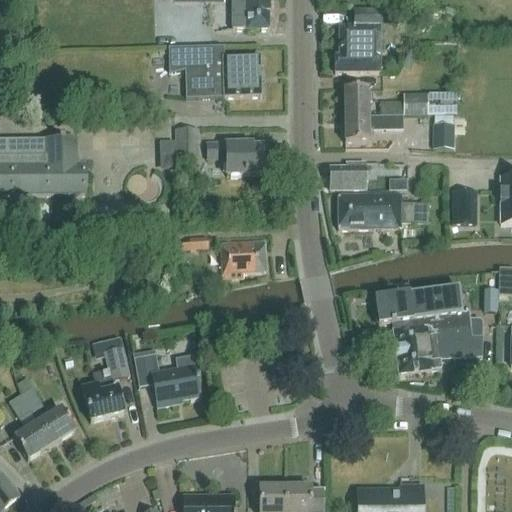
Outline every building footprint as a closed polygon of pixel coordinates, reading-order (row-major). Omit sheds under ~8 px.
[(268,0),(232,0),(232,34),(268,35),(268,0)] [(378,73),(378,15),(352,15),(352,32),(337,32),(337,60),(334,60),(334,78),(383,78),(383,73),(378,73)] [(167,51),(168,76),(184,73),(184,102),(222,102),(258,102),(259,102),(259,62),(257,62),(221,62),(221,51),(167,51)] [(344,122),(368,122),(368,95),(344,95),(344,122)] [(98,98),(98,117),(142,116),(142,98),(98,98)] [(433,131),(453,131),(453,119),(456,119),(456,98),(427,98),(427,100),(427,119),(433,119),(433,131)] [(403,99),(403,120),(427,120),(427,119),(427,100),(403,99)] [(380,122),(401,122),(401,108),(380,108),(380,122)] [(402,136),(402,123),(344,124),(344,148),(369,148),(368,136),(402,136)] [(453,131),(433,131),(432,155),(453,155),(453,131)] [(199,162),(198,132),(174,132),(174,162),(199,162)] [(0,199),(86,199),(86,171),(77,171),(77,144),(66,144),(66,142),(61,142),(61,144),(0,144),(0,199)] [(159,146),(159,156),(174,156),(174,145),(159,146)] [(250,148),(207,149),(207,165),(225,165),(226,179),(261,178),(261,153),(250,154),(250,148)] [(331,175),(331,195),(363,195),(363,168),(347,168),(347,175),(331,175)] [(501,228),(511,228),(511,182),(501,182),(501,228)] [(388,191),(388,194),(406,194),(406,183),(388,183),(388,191)] [(452,217),(452,229),(476,229),(476,217),(464,217),(464,196),(452,196),(452,217)] [(398,201),(337,201),(337,234),(398,234),(398,228),(429,228),(429,207),(398,208),(398,201)] [(199,254),(208,254),(207,240),(198,241),(199,254)] [(176,256),(190,255),(189,241),(175,242),(176,256)] [(220,249),(222,282),(243,281),(243,277),(265,276),(263,247),(220,249)] [(511,299),(511,272),(499,272),(498,299),(511,299)] [(376,329),(389,327),(411,324),(408,296),(407,287),(392,289),(393,298),(373,300),(376,329)] [(456,290),(408,296),(411,324),(429,323),(430,329),(435,328),(435,333),(465,330),(468,329),(466,315),(459,316),(456,290)] [(498,306),(483,305),(482,317),(497,318),(498,306)] [(411,324),(389,327),(395,378),(439,372),(438,363),(479,361),(480,340),(479,340),(470,342),(468,331),(468,329),(465,330),(435,333),(435,328),(430,329),(429,323),(411,324)] [(119,341),(101,346),(108,373),(91,377),(94,387),(81,390),(90,425),(122,417),(116,392),(113,392),(111,384),(129,379),(119,341)] [(220,350),(218,341),(209,343),(212,352),(220,350)] [(177,372),(158,376),(154,354),(132,358),(138,390),(152,388),(156,411),(172,408),(172,405),(199,400),(192,359),(175,362),(177,372)] [(481,373),(472,373),(471,391),(481,391),(481,373)] [(19,399),(31,417),(42,410),(31,392),(31,391),(19,399)] [(19,399),(12,403),(8,405),(19,424),(31,417),(19,399)] [(36,426),(50,449),(74,434),(60,412),(36,426)] [(26,463),(50,449),(36,426),(31,417),(19,424),(25,433),(13,441),(26,463)] [(0,508),(2,511),(18,498),(1,476),(0,476),(0,508)] [(399,494),(356,494),(356,511),(420,511),(421,489),(399,489),(399,494)] [(310,491),(284,492),(284,511),(321,511),(321,510),(321,497),(310,497),(310,493),(310,491)] [(284,511),(284,492),(258,492),(258,511),(284,511)] [(182,500),(182,511),(232,511),(232,500),(182,500)]
